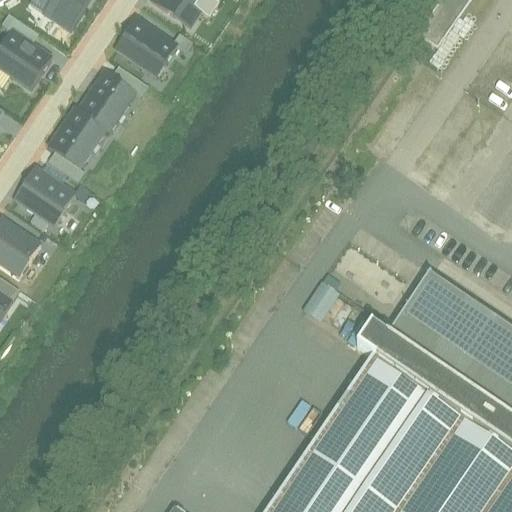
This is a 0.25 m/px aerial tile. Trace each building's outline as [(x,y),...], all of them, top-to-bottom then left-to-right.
[(71,31),(91,0),(31,0),(29,4),(71,31)] [(148,0),(192,28),(202,12),(196,8),(201,0),(148,0)] [(113,50),(156,79),(178,47),(135,18),(113,50)] [(0,67),(31,88),(53,57),(14,30),(0,50),(0,67)] [(49,148),(83,169),(106,132),(112,136),(138,95),(103,73),(80,110),(75,107),(49,148)] [(32,212),(54,226),(75,194),(34,168),(13,200),(32,212)] [(0,219),(0,262),(20,276),(41,245),(1,218),(0,219)] [(322,329),(341,288),(323,279),(304,321),(322,329)] [(511,511),(511,340),(423,281),(267,511),(511,511)] [(0,292),(0,318),(12,300),(0,292)]
